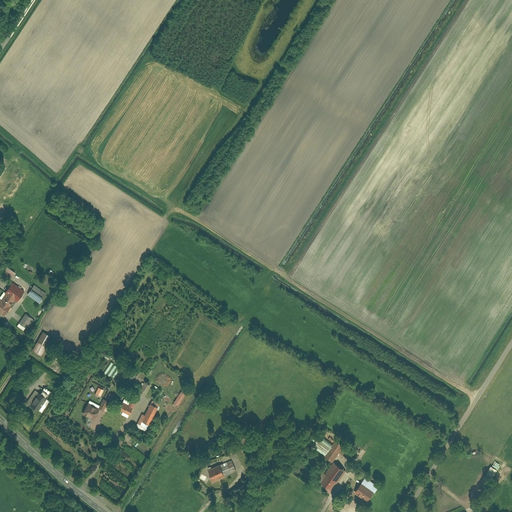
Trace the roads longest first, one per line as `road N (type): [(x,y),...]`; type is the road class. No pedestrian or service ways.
road 1 (track): [(511,344),(405,511)]
road 2 (tertiary): [(0,421),(105,511)]
